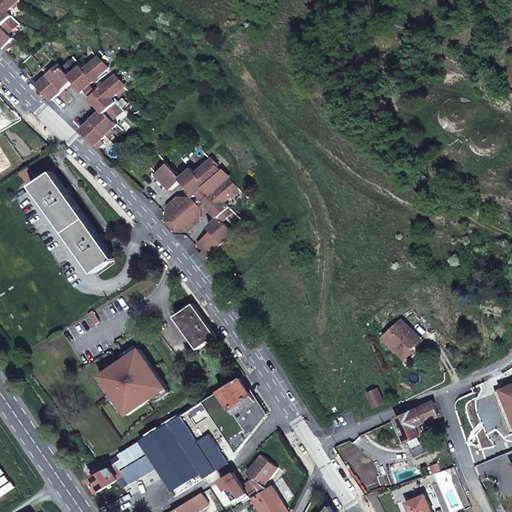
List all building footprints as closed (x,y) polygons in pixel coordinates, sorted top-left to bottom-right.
[(20,0),(0,0),(0,25),(0,26),(0,25),(0,44),(4,49),(9,43),(15,38),(11,34),(9,32),(20,22),(9,12),(20,0)] [(22,23),(20,22),(9,32),(11,34),(22,23)] [(12,46),(9,43),(4,49),(7,51),(12,46)] [(111,67),(100,56),(98,57),(109,68),(111,67)] [(87,69),(77,58),(66,69),(61,64),(44,79),(39,85),(54,100),(70,84),(68,82),(73,78),(74,80),(75,79),(80,85),(86,91),(109,68),(98,57),(87,69)] [(115,75),(109,68),(86,91),(93,97),(115,75)] [(128,85),(117,74),(115,75),(126,86),(128,85)] [(124,109),(114,98),(126,86),(115,75),(93,97),(99,103),(104,109),(105,111),(100,115),(99,114),(82,129),(97,145),(103,139),(119,124),(114,119),(124,109)] [(103,139),(97,145),(98,146),(99,147),(105,142),(103,139)] [(198,173),(191,165),(180,175),(178,173),(168,164),(158,174),(172,189),(178,184),(177,182),(182,177),(183,179),(198,194),(223,170),(213,159),(198,173)] [(180,175),(191,165),(189,163),(178,173),(180,175)] [(37,178),(30,167),(21,172),(29,184),(37,178)] [(116,258),(54,170),(34,185),(96,272),(116,258)] [(230,177),(223,170),(198,194),(205,201),(230,177)] [(226,201),(240,188),(230,177),(205,201),(220,216),(221,218),(216,223),(215,221),(209,227),(212,230),(198,243),(204,249),(200,253),(206,260),(234,232),(223,220),(233,209),(226,201)] [(194,205),(191,199),(178,198),(169,207),(168,213),(168,220),(177,229),(185,230),(190,230),(200,220),(200,207),(194,205)] [(200,207),(191,199),(194,205),(200,207)] [(236,211),(233,209),(223,220),(225,221),(236,211)] [(194,303),(176,316),(199,349),(218,336),(194,303)] [(92,311),(88,314),(95,325),(99,323),(92,311)] [(422,339),(402,320),(393,330),(395,332),(390,338),(400,347),(398,349),(407,358),(413,352),(411,350),(422,339)] [(395,332),(393,330),(385,337),(398,349),(400,347),(390,338),(395,332)] [(139,349),(100,376),(127,415),(166,388),(139,349)] [(266,415),(242,378),(208,399),(204,401),(237,453),(266,415)] [(511,384),(502,389),(511,414),(511,384)] [(384,402),(377,389),(369,393),(375,406),(384,402)] [(511,414),(502,389),(496,391),(511,433),(511,414)] [(429,451),(419,430),(422,428),(420,424),(440,415),(435,400),(397,417),(415,457),(429,451)] [(228,464),(193,408),(141,440),(157,467),(159,466),(166,478),(165,478),(172,491),(201,473),(204,478),(228,464)] [(157,467),(141,440),(103,465),(107,470),(93,479),(100,490),(119,478),(124,487),(157,467)] [(288,511),(290,511),(274,486),(270,488),(265,485),(279,467),(263,454),(249,472),(253,479),(245,484),(263,511),(288,511)] [(251,498),(234,472),(221,480),(235,501),(242,497),(245,502),(251,498)] [(195,511),(210,504),(203,493),(173,511),(172,511),(195,511)] [(432,511),(425,494),(407,502),(410,511),(432,511)]
